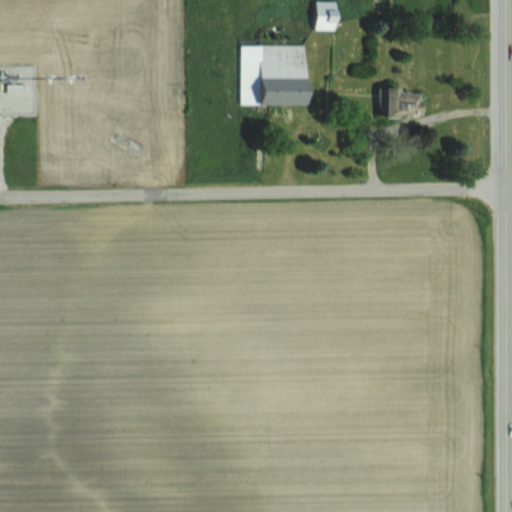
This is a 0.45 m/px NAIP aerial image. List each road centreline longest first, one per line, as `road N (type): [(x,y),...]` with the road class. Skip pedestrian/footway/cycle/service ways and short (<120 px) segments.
road 1 (secondary): [(508,511),(507,0)]
road 2 (residential): [(0,197),(507,187)]
